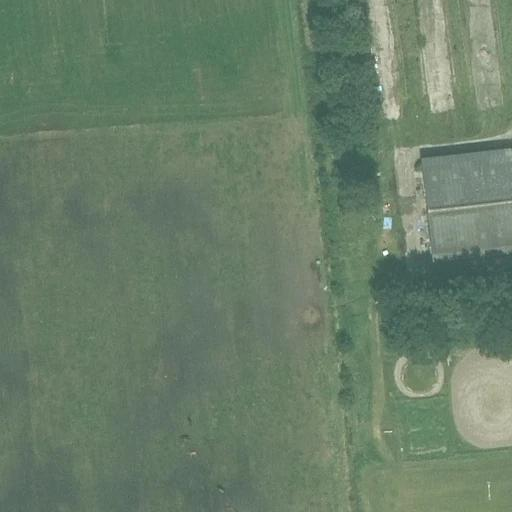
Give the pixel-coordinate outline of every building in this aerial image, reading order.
[(470,0),(483,92),(503,90),(491,0),(470,0)] [(431,85),(453,85),(453,38),(431,38),(431,85)] [(383,79),(384,102),(411,100),(410,78),(383,79)] [(483,106),(508,102),(507,91),(481,95),(483,106)] [(462,108),(459,95),(433,100),(435,113),(462,108)] [(392,109),(393,121),(408,120),(407,108),(392,109)] [(360,174),(379,178),(386,147),(366,143),(360,174)] [(432,264),(511,254),(511,149),(420,160),(432,264)] [(387,210),(390,220),(417,211),(414,201),(387,210)]
